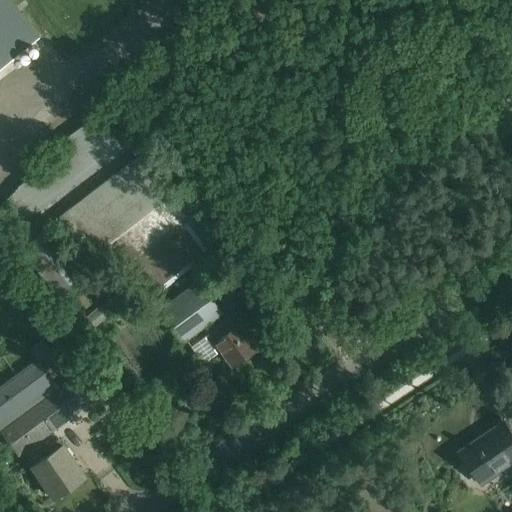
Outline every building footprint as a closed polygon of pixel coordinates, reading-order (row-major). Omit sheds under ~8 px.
[(0,0),(0,65),(38,37),(11,0),(0,0)] [(68,195),(123,135),(99,112),(43,172),(68,195)] [(144,151),(91,193),(164,286),(204,254),(180,223),(192,213),(144,151)] [(84,290),(23,215),(4,230),(65,305),(84,290)] [(160,310),(183,342),(224,313),(199,281),(160,310)] [(243,308),(233,315),(206,335),(218,352),(221,349),(232,364),(267,339),(250,315),(249,316),(243,308)] [(36,359),(0,385),(0,431),(18,456),(102,394),(82,369),(59,386),(45,367),(57,358),(44,340),(30,351),(36,359)] [(511,435),(503,422),(459,452),(480,484),(511,462),(511,435)] [(62,443),(32,464),(55,496),(84,475),(62,443)]
